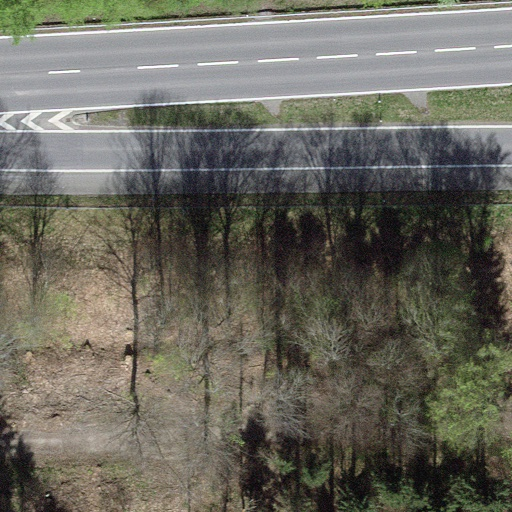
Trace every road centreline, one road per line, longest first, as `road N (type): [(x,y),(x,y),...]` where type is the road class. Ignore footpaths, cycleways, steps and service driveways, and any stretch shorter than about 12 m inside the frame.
road 1 (track): [(0,446),(274,423),(511,425)]
road 2 (primary): [(0,76),(511,46)]
road 3 (motorway): [(0,149),(511,146)]
